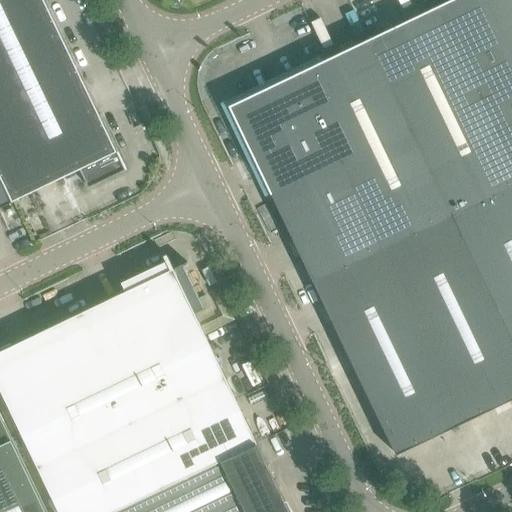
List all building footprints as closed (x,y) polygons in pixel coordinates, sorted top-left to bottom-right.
[(90,190),(127,172),(44,0),(0,0),(0,210),(14,204),(81,172),(90,190)] [(272,196),(314,283),(397,457),(511,401),(511,0),(456,0),(230,108),(272,196)] [(0,384),(60,511),(120,511),(258,446),(259,446),(201,325),(209,321),(183,266),(174,270),(170,261),(123,283),(128,292),(0,353),(0,384)] [(0,448),(13,442),(0,414),(0,448)] [(0,448),(0,511),(46,511),(13,442),(0,448)] [(120,511),(289,511),(258,446),(120,511)]
